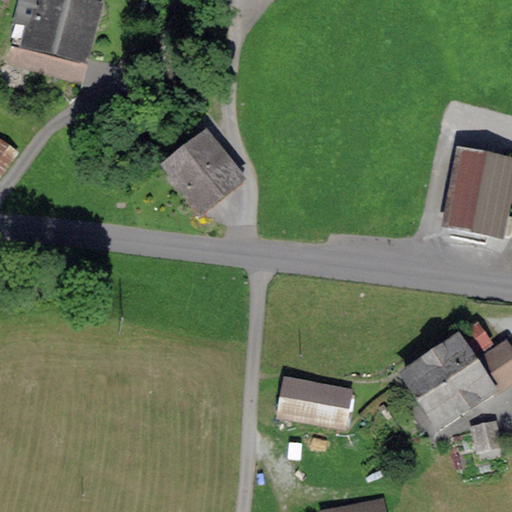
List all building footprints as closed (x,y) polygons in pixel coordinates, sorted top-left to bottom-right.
[(36,21),(31,39),(82,52),(94,5),(73,0),(24,0),(20,17),(36,21)] [(211,102),(212,115),(221,115),(220,102),(211,102)] [(1,138),(0,140),(0,171),(17,150),(1,138)] [(202,203),(237,175),(207,138),(196,147),(193,143),(179,153),(182,157),(172,166),(202,203)] [(511,157),(463,148),(448,224),(499,234),(511,169),(511,157)] [(477,322),(458,335),(471,353),(490,340),(477,322)] [(477,362),(471,353),(458,335),(406,370),(442,424),(511,377),(511,354),(505,343),(477,362)] [(282,411),(345,422),(350,391),(288,380),(282,411)] [(476,426),(481,446),(499,442),(494,422),(476,426)]
